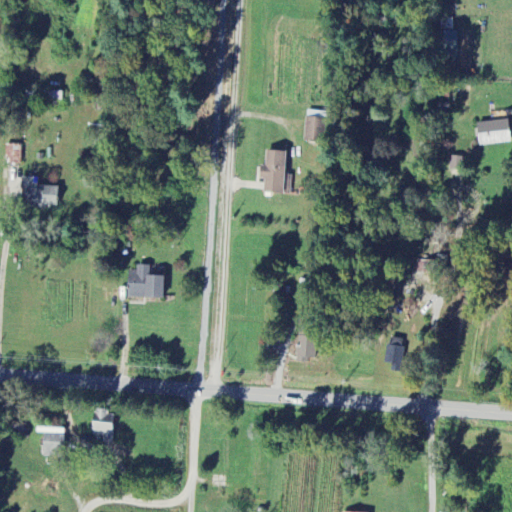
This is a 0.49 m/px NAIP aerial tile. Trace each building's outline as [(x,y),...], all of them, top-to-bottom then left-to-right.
[(457,32),(440,32),(439,58),(457,59),(457,32)] [(304,142),(324,142),(324,118),(305,118),(304,142)] [(476,124),(479,147),(510,142),(507,120),(476,124)] [(5,145),(5,165),(21,165),(21,145),(5,145)] [(285,152),(265,151),(265,166),(259,166),(259,180),(263,180),(262,194),(283,195),(285,152)] [(56,209),(57,187),(37,186),(37,179),(21,178),(20,191),(24,191),(23,207),(56,209)] [(163,277),(148,277),(149,267),(136,266),(136,272),(128,271),(127,298),(162,299),(163,277)] [(297,361),(314,362),(315,336),(297,335),(297,361)] [(92,436),(103,436),(102,444),(112,444),(113,412),(93,411),(92,436)] [(42,452),(62,453),(63,437),(43,436),(42,452)]
